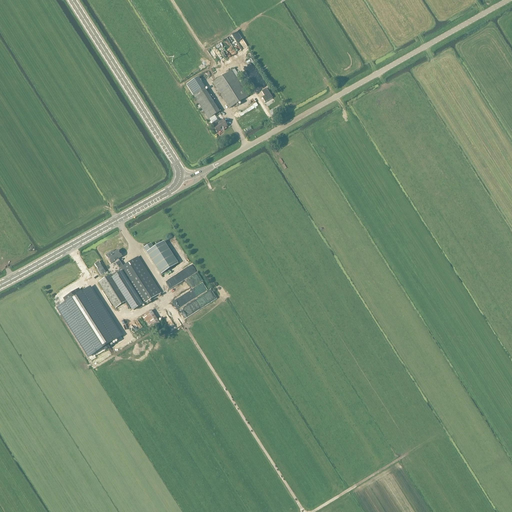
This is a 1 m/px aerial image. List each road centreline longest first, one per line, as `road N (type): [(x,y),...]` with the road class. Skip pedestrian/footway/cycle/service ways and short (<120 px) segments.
road 1 (unclassified): [(180,178),(508,0)]
road 2 (track): [(303,511),(177,315)]
road 3 (secondary): [(0,285),(180,178)]
road 4 (secondary): [(180,178),(71,0)]
